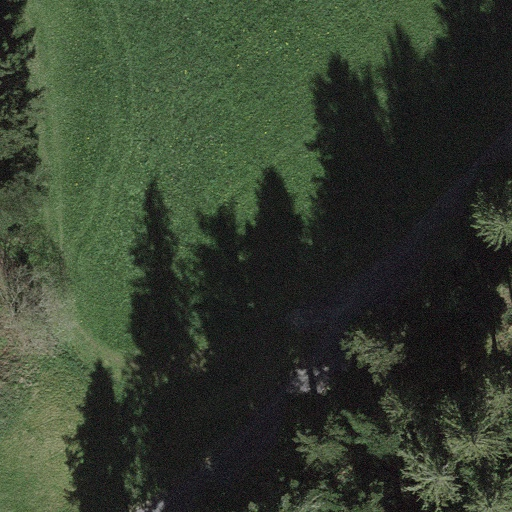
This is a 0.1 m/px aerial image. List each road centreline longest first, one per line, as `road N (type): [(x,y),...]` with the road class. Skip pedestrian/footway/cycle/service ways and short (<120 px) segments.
road 1 (track): [(0,223),(81,359),(134,380),(211,362),(364,296)]
road 2 (track): [(364,296),(224,468),(162,511)]
road 3 (track): [(511,134),(364,296)]
